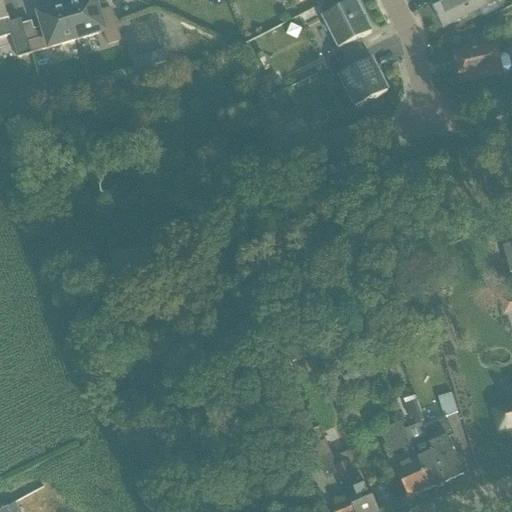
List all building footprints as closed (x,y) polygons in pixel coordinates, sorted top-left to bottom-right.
[(0,0),(0,23),(9,21),(2,0),(0,0)] [(75,40),(105,30),(94,0),(73,0),(63,3),(75,40)] [(338,48),(370,31),(353,0),(351,0),(321,16),(338,48)] [(426,0),(441,28),(494,1),(493,0),(426,0)] [(75,40),(63,3),(33,13),(45,50),(75,40)] [(459,85),(500,74),(493,48),(453,58),(459,85)] [(150,75),(175,65),(170,52),(145,61),(150,75)] [(354,108),(386,91),(369,59),(337,75),(354,108)] [(287,70),(274,76),(281,92),(294,86),(287,70)] [(301,124),(316,115),(299,89),(285,98),(301,124)] [(114,290),(153,283),(149,262),(110,269),(114,290)] [(511,396),(510,397),(511,404),(493,410),(499,432),(511,427),(511,396)] [(447,484),(464,477),(447,434),(430,442),(447,484)] [(447,484),(430,442),(411,449),(428,491),(447,484)] [(407,500),(428,491),(411,449),(390,458),(407,500)] [(355,511),(377,511),(364,483),(346,491),(355,511)] [(355,511),(346,491),(326,500),(330,511),(355,511)]
